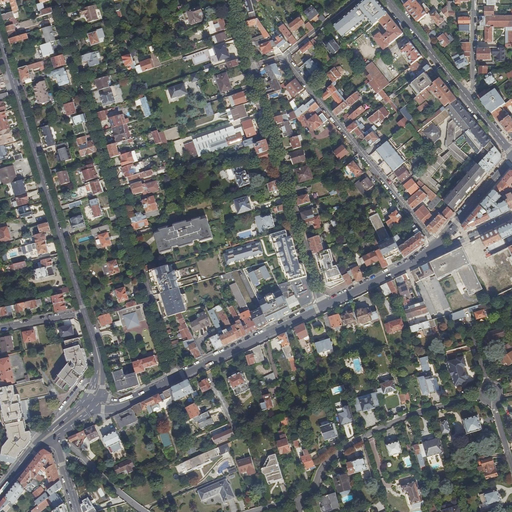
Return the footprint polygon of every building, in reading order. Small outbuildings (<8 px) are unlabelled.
[(19,10),(16,0),(1,0),(2,3),(11,0),(14,11),(17,11),(19,10)] [(250,0),(248,0),(245,1),(250,17),(249,17),(250,21),(256,19),(256,18),(253,7),(251,0),(250,0)] [(415,0),(412,0),(405,6),(418,22),(427,14),(420,6),(423,4),(421,1),(418,3),(415,0)] [(40,14),(41,16),(42,16),(54,12),(52,7),(45,9),(43,3),(42,3),(37,4),(39,11),(41,11),(42,14),(40,14)] [(89,7),(80,10),(82,16),(86,14),(89,23),(99,20),(96,10),(98,10),(97,4),(89,7)] [(430,16),(441,30),(447,25),(444,21),(442,19),(443,18),(445,17),(446,18),(448,16),(448,15),(448,11),(447,5),(441,11),(441,12),(438,14),(436,11),(430,16)] [(313,6),(306,12),(309,16),(307,17),(310,21),(319,14),(313,6)] [(486,16),(494,16),(494,9),(495,9),(495,6),(494,6),(485,6),(486,16)] [(201,7),(188,12),(188,13),(184,14),(186,21),(185,22),(186,26),(192,24),(192,25),(197,23),(197,24),(198,23),(202,21),(202,20),(202,18),(204,17),(201,7)] [(14,11),(3,15),(4,20),(11,18),(12,21),(5,24),(6,27),(14,25),(19,23),(18,21),(17,22),(14,14),(17,13),(17,11),(14,11)] [(360,11),(352,17),(360,27),(367,21),(360,11)] [(388,14),(385,11),(377,17),(380,21),(388,14)] [(380,21),(379,21),(386,30),(387,30),(388,32),(383,36),(379,32),(373,37),(383,50),(404,33),(388,14),(380,21)] [(342,15),(337,19),(342,25),(347,21),(342,15)] [(511,15),(494,16),(486,16),(480,17),(480,26),(478,26),(478,30),(485,30),(486,42),(492,42),(492,27),(506,27),(506,30),(508,30),(508,47),(511,47),(511,15)] [(360,27),(352,17),(350,19),(357,29),(360,27)] [(227,29),(223,18),(209,23),(210,27),(215,25),(218,32),(224,30),(227,29)] [(297,18),(294,20),(295,22),(292,24),(289,26),(294,32),(305,23),(300,18),(298,19),(297,18)] [(250,21),(244,22),(246,28),(257,25),(263,35),(255,38),(249,40),(251,44),(254,42),(255,42),(268,37),(270,37),(258,19),(256,19),(250,21)] [(337,19),(331,24),(338,31),(341,29),(339,27),(342,25),(337,19)] [(310,32),(314,29),(309,22),(306,25),(306,26),(310,32)] [(14,25),(6,27),(10,39),(21,36),(20,31),(17,32),(14,25)] [(293,46),(297,42),(283,25),(279,28),(293,46)] [(53,31),(51,26),(43,29),(48,43),(51,42),(56,41),(54,36),(52,32),(53,31)] [(97,32),(89,34),(92,45),(104,42),(102,38),(105,37),(102,28),(96,30),(97,32)] [(227,40),(225,32),(224,32),(218,34),(212,36),(213,39),(214,39),(216,43),(227,40)] [(446,33),(438,38),(445,47),(452,41),(448,36),(446,33)] [(21,36),(10,39),(11,43),(28,38),(27,34),(21,36)] [(274,41),(279,49),(287,43),(281,35),(279,37),(276,38),(275,38),(274,39),(273,37),(271,38),(274,41)] [(276,56),(283,54),(279,49),(274,41),(267,43),(267,41),(269,40),(268,37),(255,42),(256,46),(258,47),(261,46),(263,51),(264,54),(273,51),(276,56)] [(334,40),(326,47),(332,55),(340,49),(334,40)] [(234,56),(229,41),(217,46),(218,49),(217,49),(217,52),(219,51),(222,60),(234,56)] [(310,41),(300,49),(303,54),(304,53),(303,53),(305,51),(306,52),(313,46),(310,41)] [(51,42),(48,43),(41,46),(44,57),(55,53),(51,42)] [(407,64),(409,68),(410,67),(412,65),(411,65),(422,56),(411,42),(400,50),(403,54),(405,53),(411,60),(409,61),(409,62),(407,64)] [(464,52),(470,52),(470,42),(462,43),(462,52),(464,52)] [(504,61),(504,47),(496,47),(490,48),(490,49),(478,49),(478,59),(490,59),(490,52),(492,52),(493,56),(497,56),(497,66),(510,66),(510,61),(504,61)] [(84,56),(80,57),(82,62),(88,60),(89,62),(97,59),(97,58),(100,57),(99,51),(91,53),(84,56)] [(469,64),(465,56),(464,55),(460,57),(459,54),(453,57),(459,69),(469,64)] [(66,64),(64,55),(55,58),(58,67),(66,64)] [(131,55),(128,56),(123,57),(128,71),(136,68),(135,67),(132,57),(131,55)] [(302,61),(304,64),(311,59),(308,56),(302,61)] [(97,59),(89,62),(90,67),(94,66),(93,64),(100,62),(102,62),(100,57),(97,58),(97,59)] [(192,67),(192,68),(194,67),(193,64),(194,64),(192,58),(189,60),(189,59),(185,61),(187,67),(188,68),(192,67)] [(144,72),(153,69),(150,59),(141,63),(144,72)] [(239,65),(237,59),(226,63),(227,65),(228,65),(229,68),(239,65)] [(311,59),(304,64),(313,75),(319,69),(311,59)] [(44,63),(43,61),(19,69),(23,82),(26,82),(25,80),(31,78),(29,70),(43,66),(42,64),(44,63)] [(368,61),(363,65),(365,68),(370,74),(374,79),(382,89),(389,84),(372,62),(370,63),(368,61)] [(411,71),(412,72),(413,74),(414,73),(416,75),(414,76),(417,79),(427,71),(431,67),(426,61),(422,65),(424,67),(424,68),(423,69),(417,61),(412,65),(410,67),(412,70),(411,71)] [(276,64),(271,65),(277,78),(278,80),(279,80),(279,78),(282,76),(276,64)] [(271,65),(266,67),(269,73),(267,74),(269,77),(270,76),(272,81),(277,78),(271,65)] [(322,96),(325,100),(331,95),(337,90),(334,86),(336,85),(336,82),(335,82),(342,76),(341,76),(342,75),(344,71),(340,67),(337,67),(335,69),(335,68),(327,74),(334,83),(332,84),(333,85),(328,88),(329,89),(329,90),(328,91),(325,94),(324,93),(321,94),(322,96)] [(435,72),(431,67),(427,71),(429,74),(424,78),(426,80),(435,72)] [(65,71),(64,68),(47,73),(48,77),(53,75),(54,79),(57,78),(60,86),(70,83),(66,71),(65,71)] [(417,79),(412,83),(421,94),(430,86),(434,83),(440,78),(435,72),(426,80),(424,78),(429,74),(427,71),(417,79)] [(229,87),(232,87),(227,72),(215,76),(221,93),(230,90),(229,87)] [(485,79),(490,87),(497,82),(491,72),(488,74),(488,75),(487,75),(486,76),(486,77),(485,77),(485,78),(485,79)] [(198,79),(196,73),(194,74),(189,76),(191,81),(198,79)] [(108,76),(95,80),(99,90),(104,89),(111,87),(108,76)] [(277,78),(272,81),(269,82),(271,85),(273,85),(274,88),(276,92),(282,90),(281,85),(278,80),(277,78)] [(430,86),(421,94),(414,99),(415,100),(416,99),(420,104),(431,95),(428,92),(432,89),(434,92),(435,91),(436,93),(435,94),(441,100),(443,102),(443,103),(445,106),(426,121),(428,123),(431,120),(446,109),(447,108),(445,106),(449,103),(451,105),(456,101),(457,99),(440,78),(434,83),(435,84),(431,87),(430,86)] [(303,89),(295,79),(288,85),(286,87),(294,97),(303,89)] [(379,93),(382,89),(374,79),(371,81),(366,85),(368,87),(372,84),(379,93)] [(44,102),(45,103),(50,102),(45,87),(47,87),(45,81),(40,82),(39,84),(38,84),(38,86),(34,87),(39,104),(43,103),(44,102)] [(187,94),(184,84),(168,89),(171,99),(187,94)] [(111,87),(104,89),(105,93),(102,93),(106,108),(116,105),(114,100),(118,99),(114,86),(111,87)] [(331,95),(340,106),(344,102),(346,101),(349,99),(348,98),(345,100),(342,96),(344,95),(339,89),(337,90),(331,95)] [(388,97),(382,89),(379,93),(373,97),(374,99),(375,98),(376,100),(378,99),(380,101),(383,98),(387,103),(388,102),(391,100),(388,97)] [(481,99),(491,92),(489,89),(487,91),(485,89),(478,95),(481,99)] [(506,103),(496,89),(491,92),(481,99),(492,113),(500,108),(502,106),(506,103)] [(0,101),(10,98),(8,92),(0,94),(0,101)] [(247,102),(244,92),(233,95),(236,105),(247,102)] [(349,99),(346,101),(350,106),(361,97),(357,92),(349,99)] [(301,94),(291,102),(293,106),(303,97),(301,94)] [(152,115),(146,97),(141,99),(140,99),(144,111),(146,111),(148,117),(152,115)] [(78,117),(73,98),(60,102),(61,104),(64,103),(68,116),(66,117),(66,120),(73,118),(78,117)] [(511,98),(506,103),(502,106),(505,110),(508,108),(508,107),(511,105),(511,98)] [(464,107),(457,99),(456,101),(460,106),(451,114),(450,115),(451,117),(453,119),(464,110),(473,122),(476,122),(464,107)] [(316,103),(313,100),(308,104),(305,106),(304,105),(295,113),(297,118),(299,116),(301,115),(307,110),(316,103)] [(420,106),(418,108),(421,111),(429,105),(426,101),(420,106)] [(460,106),(456,101),(451,105),(447,108),(446,109),(451,114),(460,106)] [(340,106),(333,112),(336,116),(348,106),(344,102),(340,106)] [(400,111),(393,102),(390,104),(397,113),(400,111)] [(214,114),(210,103),(204,105),(208,116),(214,114)] [(320,107),(316,103),(307,110),(311,114),(315,111),(320,107)] [(248,117),(244,104),(228,110),(232,122),(233,122),(232,117),(233,117),(235,121),(248,117)] [(405,106),(400,111),(406,118),(408,121),(412,119),(407,113),(409,112),(405,106)] [(346,119),(344,120),(347,124),(353,119),(353,120),(365,110),(361,107),(355,112),(346,119)] [(500,123),(508,117),(500,108),(492,113),(500,123)] [(380,110),(379,109),(375,113),(368,118),(372,123),(379,117),(382,120),(385,118),(381,112),(383,111),(381,109),(380,110)] [(344,116),(346,119),(355,112),(353,110),(344,116)] [(477,124),(476,122),(473,122),(464,110),(453,119),(448,123),(446,146),(451,150),(459,157),(464,152),(461,149),(453,143),(477,124)] [(98,113),(101,121),(107,119),(104,111),(98,113)] [(289,117),(288,117),(289,120),(297,118),(295,113),(294,112),(288,115),(289,117)] [(88,122),(85,114),(78,117),(73,118),(75,126),(73,126),(75,133),(85,130),(83,123),(88,122)] [(322,114),(319,117),(316,114),(307,121),(315,131),(328,120),(322,114)] [(111,119),(114,128),(129,123),(128,119),(124,120),(123,115),(111,119)] [(304,120),(301,115),(299,116),(297,118),(303,128),(306,125),(305,123),(305,122),(304,120)] [(282,116),(273,118),(275,125),(280,123),(289,120),(288,117),(283,119),(282,116)] [(511,118),(510,116),(508,117),(500,123),(511,137),(511,118)] [(354,130),(362,123),(365,121),(361,117),(357,120),(347,129),(350,133),(354,130)] [(414,117),(412,119),(408,121),(410,123),(417,132),(422,127),(414,117)] [(408,121),(406,118),(398,124),(401,127),(408,121)] [(10,129),(7,119),(0,120),(0,127),(1,131),(10,129)] [(289,120),(280,123),(281,128),(282,127),(285,137),(293,135),(290,125),(289,120)] [(428,123),(423,127),(422,127),(417,132),(416,132),(417,134),(426,144),(427,146),(439,136),(438,135),(438,132),(440,131),(436,127),(431,120),(428,123)] [(257,136),(257,135),(252,121),(243,124),(248,137),(250,136),(251,139),(253,138),(257,136)] [(374,132),(377,129),(374,126),(365,134),(363,131),(365,129),(364,127),(365,127),(362,123),(354,130),(359,136),(360,135),(364,140),(365,139),(374,132)] [(485,134),(477,124),(453,143),(461,149),(464,145),(468,142),(474,149),(485,141),(485,134)] [(50,125),(42,127),(45,135),(45,134),(47,139),(46,139),(47,142),(55,139),(50,125)] [(438,125),(436,127),(440,131),(438,132),(438,135),(439,136),(427,146),(429,147),(441,137),(442,131),(438,125)] [(234,129),(234,127),(214,134),(216,139),(186,149),(189,160),(212,152),(244,141),(243,140),(246,139),(242,126),(234,129)] [(194,140),(194,141),(203,137),(214,134),(234,127),(234,126),(214,133),(194,140)] [(12,137),(10,129),(1,131),(0,131),(0,142),(1,145),(13,142),(14,142),(12,137)] [(87,136),(85,130),(75,133),(77,139),(78,139),(85,137),(87,136)] [(115,133),(118,143),(121,142),(125,141),(129,139),(133,138),(132,134),(130,134),(129,136),(126,137),(124,130),(115,133)] [(161,141),(159,133),(158,131),(153,132),(156,144),(159,143),(162,142),(161,141)] [(381,140),(374,132),(365,139),(368,142),(371,146),(376,142),(377,144),(381,140)] [(203,137),(194,141),(184,145),(186,149),(216,139),(214,134),(203,137)] [(489,139),(485,134),(485,141),(474,149),(475,151),(478,154),(479,153),(478,150),(490,140),(489,139)] [(294,149),(302,147),(300,140),(302,140),(301,135),(290,138),(294,149)] [(86,138),(85,137),(78,139),(78,141),(79,145),(83,156),(97,151),(94,141),(89,143),(88,141),(87,138),(86,138)] [(255,144),(253,138),(251,139),(247,140),(244,141),(233,145),(235,151),(246,147),(252,145),(254,144),(255,144)] [(55,139),(47,142),(49,148),(56,146),(56,145),(55,139)] [(269,150),(266,140),(255,144),(254,144),(255,147),(256,146),(258,152),(254,153),(255,155),(258,154),(259,154),(269,150)] [(495,146),(490,140),(478,150),(479,153),(481,152),(486,156),(495,146)] [(395,150),(388,141),(376,151),(383,160),(395,150)] [(68,142),(56,145),(56,146),(58,155),(55,156),(55,159),(58,158),(58,160),(60,160),(60,161),(66,160),(71,159),(67,147),(69,146),(68,142)] [(108,146),(112,158),(121,155),(122,155),(121,153),(119,153),(116,145),(121,144),(121,142),(118,143),(115,144),(108,146)] [(8,155),(5,145),(0,146),(0,160),(0,159),(0,157),(4,157),(8,155)] [(343,146),(334,153),(340,160),(348,153),(343,146)] [(427,177),(443,159),(442,157),(439,154),(436,150),(437,149),(435,146),(432,148),(431,148),(430,149),(433,152),(436,157),(434,159),(415,174),(446,201),(445,202),(456,211),(457,210),(457,207),(469,193),(454,180),(444,191),(434,184),(427,177)] [(502,154),(495,146),(486,156),(479,165),(489,173),(501,158),(502,154)] [(271,156),(269,150),(259,154),(261,160),(271,156)] [(294,157),(296,164),(306,160),(303,150),(290,154),(291,158),(294,157)] [(396,152),(395,150),(383,160),(384,162),(396,152)] [(454,180),(469,193),(457,207),(457,210),(472,193),(488,174),(484,175),(472,189),(457,176),(472,159),(469,156),(464,152),(459,157),(451,150),(445,154),(442,157),(443,159),(427,177),(434,184),(444,191),(454,180)] [(121,161),(123,166),(138,161),(137,156),(133,157),(132,152),(131,152),(122,155),(121,155),(123,160),(121,161)] [(405,162),(396,152),(384,162),(393,172),(394,171),(402,165),(405,162)] [(261,160),(259,154),(258,154),(259,159),(260,162),(261,163),(272,159),(271,156),(261,160)] [(472,159),(457,176),(472,189),(484,175),(488,174),(489,173),(479,165),(472,159)] [(357,178),(364,173),(354,161),(345,168),(350,174),(353,172),(357,178)] [(95,168),(93,164),(91,165),(80,168),(79,168),(80,172),(83,172),(85,178),(86,177),(87,181),(97,178),(96,173),(95,174),(93,168),(95,168)] [(123,167),(126,178),(128,177),(141,173),(138,166),(134,168),(133,164),(123,167)] [(163,167),(141,173),(128,177),(130,182),(154,175),(153,172),(168,167),(169,171),(172,171),(171,167),(170,164),(163,167)] [(242,164),(231,168),(234,175),(236,175),(237,178),(241,187),(250,184),(246,171),(245,171),(242,164)] [(11,183),(16,181),(14,173),(15,172),(13,165),(0,169),(0,170),(4,185),(11,183)] [(410,175),(402,165),(394,171),(402,182),(410,175)] [(309,166),(296,170),(300,182),(313,178),(309,166)] [(511,170),(510,170),(494,189),(503,197),(506,193),(511,187),(511,186),(511,183),(511,170)] [(71,182),(67,171),(59,172),(58,172),(61,179),(62,185),(71,182)] [(176,183),(172,173),(172,172),(166,174),(167,177),(165,177),(167,183),(169,183),(170,185),(176,183)] [(279,180),(276,173),(269,176),(270,179),(267,180),(268,184),(279,180)] [(363,177),(354,185),(364,197),(374,189),(373,187),(374,186),(367,178),(365,179),(363,177)] [(144,192),(144,194),(159,189),(156,181),(151,182),(150,179),(132,184),(135,194),(144,192)] [(412,179),(404,186),(412,195),(420,188),(412,179)] [(25,187),(23,180),(19,181),(16,181),(11,183),(15,196),(27,193),(25,187)] [(186,181),(186,180),(176,183),(178,189),(186,186),(185,186),(183,182),(186,181)] [(279,180),(268,184),(270,193),(281,189),(279,180)] [(102,192),(99,181),(87,185),(88,192),(93,190),(95,194),(102,192)] [(433,192),(425,185),(407,201),(413,209),(421,203),(428,198),(433,192)] [(488,212),(488,214),(491,219),(510,210),(506,201),(503,197),(494,189),(480,205),(487,212),(488,212)] [(434,209),(442,200),(433,192),(428,198),(432,201),(428,206),(432,210),(438,216),(435,220),(432,216),(433,216),(423,206),(416,212),(415,213),(431,233),(436,233),(442,226),(448,220),(440,214),(437,211),(434,209)] [(506,201),(510,210),(511,208),(511,194),(511,193),(507,195),(506,193),(503,197),(506,201)] [(27,194),(17,197),(18,201),(13,202),(14,207),(29,203),(28,200),(29,199),(27,194)] [(308,194),(297,198),(299,206),(311,202),(308,194)] [(250,202),(251,202),(249,196),(235,200),(239,214),(253,210),(251,205),(250,205),(250,202)] [(147,219),(160,215),(154,197),(143,200),(147,213),(142,214),(142,215),(131,219),(132,223),(147,219)] [(98,198),(90,201),(95,218),(100,217),(101,217),(103,216),(98,198)] [(83,205),(81,200),(69,204),(70,209),(81,206),(83,205)] [(287,209),(286,204),(273,208),(274,211),(275,210),(276,213),(287,209)] [(31,206),(30,205),(18,208),(20,213),(21,213),(22,218),(26,217),(27,222),(30,224),(36,222),(34,214),(33,214),(32,209),(30,210),(29,207),(31,206)] [(488,214),(484,216),(483,214),(488,212),(487,212),(480,205),(462,226),(466,231),(491,219),(488,214)] [(448,220),(455,213),(448,207),(442,213),(441,213),(440,214),(448,220)] [(306,211),(301,213),(303,220),(319,216),(320,216),(318,208),(314,209),(314,208),(306,210),(306,211)] [(389,215),(385,219),(390,230),(397,224),(404,220),(396,210),(389,216),(389,215)] [(378,243),(378,244),(380,249),(386,260),(390,258),(392,257),(394,260),(396,260),(397,262),(404,258),(396,241),(392,243),(390,239),(378,214),(370,217),(381,241),(382,243),(381,244),(380,242),(378,243)] [(256,219),(260,231),(261,234),(267,232),(266,230),(276,227),(272,215),(263,218),(262,215),(256,217),(256,219)] [(81,233),(89,230),(87,225),(86,225),(83,216),(73,219),(74,223),(73,223),(74,229),(75,229),(79,228),(81,233)] [(168,226),(164,228),(167,238),(169,237),(170,243),(171,243),(173,249),(174,248),(173,247),(179,245),(194,241),(200,239),(200,240),(201,240),(213,237),(213,236),(210,224),(209,224),(207,225),(206,220),(203,221),(202,219),(201,216),(193,219),(193,221),(194,222),(192,223),(191,221),(187,222),(174,226),(171,227),(171,229),(169,229),(169,228),(168,226)] [(319,216),(303,220),(305,227),(321,223),(319,216)] [(149,224),(147,219),(132,223),(134,229),(149,224)] [(342,228),(338,219),(336,220),(331,221),(335,230),(342,228)] [(51,230),(48,222),(39,225),(41,232),(51,230)] [(417,228),(412,222),(407,226),(410,229),(412,228),(412,229),(412,230),(413,232),(414,231),(417,228)] [(511,222),(498,229),(505,244),(508,242),(511,240),(511,222)] [(93,236),(110,232),(108,225),(92,230),(93,236)] [(8,227),(0,229),(2,236),(0,236),(0,242),(11,239),(8,227)] [(167,238),(164,228),(160,229),(160,231),(161,233),(158,234),(159,239),(157,239),(161,252),(173,249),(171,243),(170,243),(169,237),(167,238)] [(498,247),(500,251),(507,248),(505,244),(498,229),(481,237),(482,239),(486,247),(488,246),(489,248),(487,249),(487,251),(488,252),(498,247)] [(397,235),(394,237),(396,241),(404,258),(425,243),(425,239),(420,232),(417,235),(404,244),(397,235)] [(44,233),(35,235),(37,243),(46,240),(47,240),(44,233)] [(108,233),(99,236),(103,247),(112,245),(108,233)] [(275,260),(290,255),(283,233),(266,238),(268,245),(271,244),(273,253),(271,254),(273,260),(275,260)] [(313,254),(315,254),(325,251),(320,235),(309,239),(313,254)] [(475,262),(487,257),(485,252),(487,251),(487,249),(486,247),(482,239),(481,237),(480,238),(481,240),(479,241),(478,239),(467,244),(469,249),(475,262)] [(46,240),(37,243),(25,246),(27,253),(34,251),(34,250),(33,248),(37,247),(38,249),(39,254),(42,254),(42,255),(49,253),(46,240)] [(127,249),(125,243),(117,245),(119,251),(127,249)] [(227,264),(265,255),(262,243),(225,252),(227,264)] [(479,291),(483,289),(471,264),(465,251),(462,246),(430,262),(435,273),(436,275),(437,278),(438,279),(457,270),(470,295),(477,292),(475,290),(478,288),(478,289),(479,291)] [(498,295),(503,293),(511,288),(511,282),(510,278),(506,280),(500,268),(499,268),(498,267),(496,264),(511,256),(511,253),(509,247),(507,248),(500,251),(487,258),(493,270),(488,273),(498,295)] [(465,251),(471,264),(475,262),(469,249),(465,251)] [(345,281),(342,275),(337,266),(334,267),(329,250),(325,251),(315,254),(324,284),(332,288),(345,281)] [(288,260),(281,262),(284,271),(297,267),(295,258),(294,258),(294,257),(288,258),(288,260)] [(53,266),(51,258),(42,260),(42,262),(38,263),(39,269),(53,266)] [(116,260),(102,265),(105,277),(111,275),(112,275),(120,272),(116,260)] [(27,266),(25,261),(10,265),(11,270),(27,266)] [(147,272),(156,269),(154,262),(145,265),(147,272)] [(435,273),(430,262),(411,271),(416,282),(435,273)] [(55,275),(53,266),(39,269),(35,270),(37,279),(49,277),(49,276),(55,275)] [(255,285),(260,282),(259,280),(265,278),(266,279),(271,277),(265,266),(254,272),(250,274),(255,285)] [(159,270),(158,268),(156,269),(147,272),(148,277),(156,274),(156,273),(158,273),(157,270),(159,270)] [(301,269),(293,272),(295,278),(303,276),(301,269)] [(238,271),(233,272),(231,273),(233,277),(236,283),(259,329),(263,327),(265,324),(261,316),(262,316),(258,310),(256,305),(254,304),(238,271)] [(231,273),(226,274),(219,276),(221,281),(233,277),(231,273)] [(409,279),(407,273),(396,278),(400,289),(404,305),(410,303),(409,299),(406,299),(405,296),(409,295),(408,291),(405,283),(407,282),(406,280),(409,279)] [(307,276),(291,281),(290,282),(291,285),(296,295),(300,304),(302,308),(311,303),(314,297),(313,295),(312,296),(310,291),(312,291),(307,276)] [(444,309),(450,306),(438,279),(437,278),(432,280),(431,280),(436,292),(444,309)] [(397,290),(392,280),(380,286),(385,296),(392,292),(394,296),(399,297),(397,290)] [(291,285),(290,282),(279,285),(281,290),(290,308),(299,304),(296,298),(294,295),(293,293),(289,295),(290,297),(289,298),(288,297),(289,296),(287,292),(288,291),(287,287),(291,285)] [(247,335),(259,329),(236,283),(230,286),(241,308),(243,307),(245,306),(247,310),(245,311),(245,313),(241,315),(243,320),(244,320),(247,326),(244,327),(247,335)] [(423,284),(418,286),(425,302),(430,315),(436,312),(425,287),(424,287),(423,284)] [(70,292),(68,287),(57,290),(58,293),(55,293),(56,295),(63,293),(70,292)] [(125,287),(116,290),(120,302),(128,299),(125,287)] [(179,288),(162,293),(162,294),(164,300),(161,301),(158,302),(162,318),(163,319),(168,317),(176,315),(181,313),(187,311),(185,305),(186,304),(183,295),(181,294),(179,288)] [(290,308),(281,290),(266,298),(269,304),(268,304),(261,307),(262,308),(270,324),(276,321),(292,313),(290,308)] [(63,293),(56,295),(52,296),(54,304),(65,302),(63,293)] [(36,300),(26,302),(27,307),(31,306),(32,309),(38,308),(38,306),(42,305),(41,299),(36,300)] [(27,307),(26,302),(15,304),(17,313),(23,311),(23,308),(27,307)] [(65,302),(54,304),(56,312),(67,310),(65,302)] [(410,326),(432,319),(430,315),(425,302),(409,307),(409,306),(405,308),(410,326)] [(484,310),(488,309),(486,302),(468,308),(469,314),(471,313),(471,312),(476,310),(476,309),(479,307),(480,311),(475,313),(477,319),(486,316),(484,310)] [(208,311),(216,327),(219,333),(219,334),(225,345),(238,339),(232,327),(221,305),(208,311)] [(137,310),(135,306),(127,308),(117,311),(120,320),(122,325),(122,327),(127,326),(130,326),(132,326),(134,325),(136,325),(138,324),(139,323),(141,322),(140,322),(146,320),(142,308),(137,310)] [(238,339),(247,335),(244,327),(233,306),(229,308),(237,324),(238,325),(236,326),(236,325),(232,327),(238,339)] [(6,307),(0,307),(0,313),(1,313),(2,316),(8,315),(6,307)] [(262,308),(258,310),(262,316),(261,316),(265,324),(263,327),(266,326),(270,324),(262,308)] [(379,320),(377,310),(369,312),(368,309),(363,310),(363,309),(361,308),(357,309),(357,311),(353,312),(356,319),(358,318),(360,323),(363,322),(363,323),(367,322),(367,321),(371,320),(372,322),(379,320)] [(465,316),(463,310),(453,313),(449,314),(450,321),(465,316)] [(353,312),(353,311),(348,312),(348,314),(342,316),(345,325),(349,323),(350,325),(351,324),(351,323),(353,322),(354,325),(357,324),(356,319),(353,312)] [(195,332),(198,330),(210,324),(204,312),(200,314),(202,317),(198,319),(199,320),(191,324),(192,326),(195,332)] [(329,317),(327,312),(323,314),(328,329),(332,328),(329,317)] [(188,327),(181,313),(176,315),(182,326),(178,327),(179,331),(179,330),(188,327)] [(112,323),(109,314),(99,316),(102,326),(112,323)] [(342,325),(339,314),(329,317),(332,328),(336,327),(339,326),(342,325)] [(385,324),(388,333),(404,328),(401,319),(385,324)] [(435,325),(433,319),(432,319),(410,326),(412,332),(423,329),(424,329),(426,335),(433,333),(431,327),(435,325)] [(313,351),(304,323),(295,328),(300,339),(299,340),(303,349),(304,348),(307,354),(313,351)] [(68,326),(65,327),(60,328),(62,338),(75,336),(73,325),(68,326)] [(189,340),(194,339),(188,327),(179,330),(183,338),(186,337),(187,337),(188,337),(189,340)] [(506,327),(488,332),(492,346),(499,344),(498,338),(508,335),(506,327)] [(36,341),(34,331),(23,333),(25,343),(30,342),(31,342),(36,341)] [(295,359),(286,332),(278,336),(283,347),(282,348),(284,352),(285,351),(287,358),(289,358),(290,361),(295,359)] [(216,350),(225,345),(219,334),(215,336),(213,337),(210,338),(216,350)] [(12,341),(12,337),(1,339),(2,343),(3,352),(14,350),(12,341)] [(53,384),(58,388),(67,394),(76,382),(83,373),(77,368),(78,366),(82,365),(81,362),(86,361),(80,338),(65,342),(67,350),(65,351),(66,355),(68,362),(68,364),(53,384)] [(330,338),(315,343),(318,354),(333,350),(331,344),(333,343),(332,342),(331,342),(330,338)] [(196,359),(202,356),(194,340),(194,339),(189,340),(185,342),(189,346),(193,354),(194,354),(196,359)] [(506,358),(504,359),(501,361),(503,365),(506,362),(509,365),(511,362),(511,348),(508,343),(499,349),(504,356),(506,358)] [(260,345),(245,352),(249,365),(254,363),(254,361),(256,360),(256,362),(265,360),(260,345)] [(136,373),(137,374),(145,371),(145,370),(145,368),(158,365),(154,350),(146,353),(147,358),(133,362),(134,365),(135,367),(136,373)] [(124,395),(135,389),(134,387),(140,385),(137,374),(136,373),(126,376),(124,375),(123,370),(122,371),(120,365),(121,365),(119,359),(121,358),(119,352),(107,355),(116,383),(119,382),(119,385),(117,386),(119,392),(124,395)] [(428,360),(427,356),(424,357),(420,358),(423,371),(424,375),(425,376),(430,393),(435,391),(432,379),(433,378),(432,373),(430,373),(428,364),(427,360),(428,360)] [(457,359),(448,362),(450,371),(451,376),(452,376),(455,387),(465,384),(464,382),(467,382),(466,379),(468,378),(469,376),(469,373),(466,372),(462,373),(461,367),(466,366),(464,357),(456,359),(457,359)] [(15,383),(10,358),(0,360),(0,372),(3,385),(15,383)] [(77,368),(83,373),(87,368),(86,361),(81,362),(82,365),(78,366),(77,368)] [(236,395),(250,389),(247,383),(247,382),(242,371),(237,374),(236,374),(233,376),(228,378),(233,389),(236,395)] [(258,386),(277,382),(274,374),(264,377),(265,381),(257,382),(258,386)] [(18,385),(30,382),(28,375),(25,376),(26,380),(21,381),(17,382),(18,385)] [(429,396),(431,396),(430,393),(425,376),(420,377),(418,378),(424,395),(429,394),(429,396)] [(7,422),(9,429),(10,432),(11,436),(9,437),(7,437),(6,436),(1,443),(0,443),(0,454),(11,456),(17,459),(19,456),(24,450),(32,440),(33,438),(30,425),(27,425),(26,422),(25,422),(24,418),(20,404),(22,403),(21,401),(21,399),(48,393),(47,391),(46,386),(43,379),(30,382),(18,385),(0,388),(0,390),(1,396),(10,394),(11,398),(1,400),(1,401),(3,408),(4,408),(7,422)] [(194,391),(189,379),(172,387),(176,400),(182,397),(183,398),(184,398),(184,397),(187,395),(186,394),(187,393),(188,395),(192,393),(194,397),(197,395),(198,395),(196,390),(194,391)] [(212,388),(207,379),(203,381),(203,382),(200,384),(204,392),(212,388)] [(376,389),(378,395),(384,394),(396,390),(393,380),(381,384),(383,387),(376,389)] [(176,400),(172,387),(145,401),(148,409),(150,416),(154,413),(153,412),(151,407),(157,404),(171,397),(173,403),(176,401),(176,400)] [(1,396),(0,390),(0,399),(0,401),(1,401),(1,400),(11,398),(10,394),(1,396)] [(353,399),(357,412),(363,410),(363,411),(375,408),(375,406),(381,405),(377,392),(371,394),(372,397),(360,400),(359,397),(353,399)] [(261,403),(263,410),(274,407),(270,394),(264,395),(265,402),(261,403)] [(148,409),(145,401),(128,409),(131,414),(121,419),(119,414),(112,417),(118,430),(138,420),(139,420),(137,417),(142,414),(142,413),(143,413),(143,412),(143,410),(148,409)] [(201,414),(195,403),(186,407),(192,419),(201,414)] [(151,407),(153,412),(160,409),(160,407),(159,405),(157,404),(151,407)] [(341,417),(343,424),(353,421),(349,405),(337,408),(339,418),(341,417)] [(211,413),(200,419),(205,428),(210,425),(209,424),(215,421),(215,420),(219,419),(217,415),(212,417),(211,413)] [(478,416),(463,420),(467,434),(482,430),(478,416)] [(447,420),(438,422),(442,434),(451,432),(447,420)] [(326,439),(338,435),(334,423),(322,427),(326,439)] [(94,439),(99,437),(99,436),(94,426),(84,431),(86,434),(87,437),(90,443),(95,441),(94,439)] [(284,430),(278,432),(281,440),(278,442),(281,453),(291,450),(284,430)] [(79,438),(85,435),(86,434),(84,431),(69,438),(71,442),(73,441),(79,439),(79,438)] [(116,431),(103,437),(108,448),(110,447),(113,452),(122,448),(119,443),(122,441),(116,431)] [(216,443),(234,435),(232,431),(227,433),(226,432),(214,438),(216,443)] [(190,446),(192,453),(197,451),(194,441),(196,440),(194,436),(190,438),(188,439),(190,446)] [(424,443),(419,445),(425,463),(428,462),(427,457),(443,452),(442,449),(443,449),(442,446),(441,446),(439,438),(423,443),(424,443)] [(399,441),(387,445),(390,456),(402,452),(399,441)] [(228,443),(180,464),(182,469),(186,468),(187,470),(192,468),(197,466),(197,467),(201,465),(201,464),(206,462),(206,463),(211,460),(210,458),(220,454),(218,450),(218,449),(221,454),(229,451),(228,449),(229,448),(228,443)] [(419,445),(419,444),(415,445),(422,470),(426,469),(426,467),(425,463),(419,445)] [(305,469),(310,467),(315,466),(313,461),(309,454),(307,449),(302,450),(304,456),(302,457),(305,469)] [(48,491),(61,481),(53,454),(45,450),(42,451),(29,468),(37,476),(34,479),(33,481),(31,482),(31,483),(37,487),(45,480),(41,476),(43,473),(40,471),(41,470),(44,472),(45,471),(46,473),(47,472),(50,483),(46,486),(47,487),(46,488),(48,491)] [(309,454),(313,461),(319,458),(316,451),(309,454)] [(11,456),(0,454),(0,459),(13,463),(17,459),(11,456)] [(278,479),(283,478),(276,454),(269,456),(270,460),(266,466),(265,466),(264,466),(262,467),(261,468),(262,469),(261,470),(262,472),(263,473),(264,474),(266,474),(268,481),(274,480),(278,479)] [(251,457),(245,459),(246,460),(238,462),(241,473),(247,471),(249,475),(255,473),(254,468),(255,468),(251,457)] [(347,463),(350,475),(359,472),(361,471),(368,469),(364,457),(347,463)] [(491,458),(491,457),(481,460),(481,461),(483,465),(478,467),(479,471),(484,470),(495,467),(493,458),(491,458)] [(134,466),(132,460),(129,462),(128,461),(114,467),(117,474),(127,469),(129,473),(133,471),(131,467),(134,466)] [(498,475),(495,467),(484,470),(487,479),(498,475)] [(37,476),(29,468),(18,481),(25,489),(29,485),(27,483),(32,477),(34,479),(37,476)] [(340,492),(341,496),(349,494),(351,493),(351,492),(351,491),(350,489),(351,489),(346,473),(340,474),(341,476),(335,478),(339,492),(340,492)] [(226,479),(199,491),(198,492),(201,499),(202,501),(220,493),(224,502),(226,501),(226,502),(228,501),(228,500),(235,497),(229,483),(228,484),(226,479)] [(25,489),(18,481),(6,497),(12,502),(8,505),(12,508),(26,490),(25,489)] [(63,488),(61,481),(48,491),(46,493),(36,501),(35,501),(39,506),(49,498),(47,495),(50,493),(54,490),(56,493),(63,488)] [(407,491),(411,504),(422,501),(416,481),(401,485),(403,492),(407,491)] [(36,501),(46,493),(41,487),(34,493),(34,494),(32,495),(36,501)] [(497,489),(480,495),(482,502),(486,501),(488,506),(501,502),(497,489)] [(78,496),(83,511),(96,511),(97,511),(85,492),(78,496)] [(65,504),(56,493),(53,496),(49,498),(39,506),(32,511),(40,511),(53,503),(57,509),(65,504)] [(325,511),(340,507),(335,493),(321,497),(324,506),(322,507),(322,508),(322,510),(323,511),(325,511)] [(12,502),(6,497),(0,504),(0,511),(8,505),(12,502)] [(441,506),(442,511),(461,511),(460,511),(459,509),(460,508),(457,498),(455,499),(452,503),(453,507),(448,509),(447,505),(441,506)]
